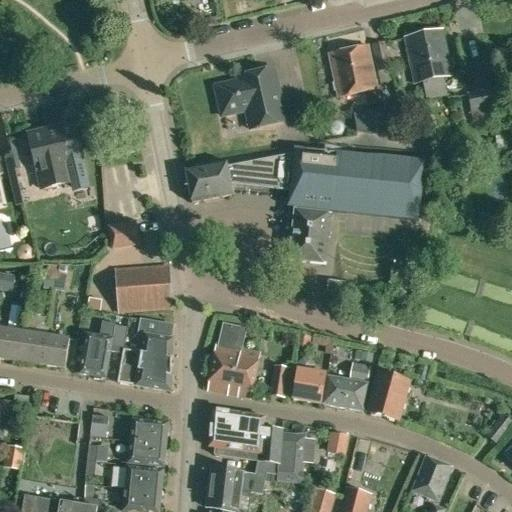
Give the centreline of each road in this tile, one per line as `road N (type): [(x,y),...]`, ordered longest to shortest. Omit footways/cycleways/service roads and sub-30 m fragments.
road 1 (residential): [(511,497),(485,474),(415,443),(190,404)]
road 2 (residential): [(511,375),(346,325),(194,295)]
road 3 (residential): [(147,66),(426,0)]
road 4 (residential): [(194,295),(147,66)]
road 5 (residential): [(0,377),(190,404)]
road 6 (residential): [(0,100),(147,66)]
